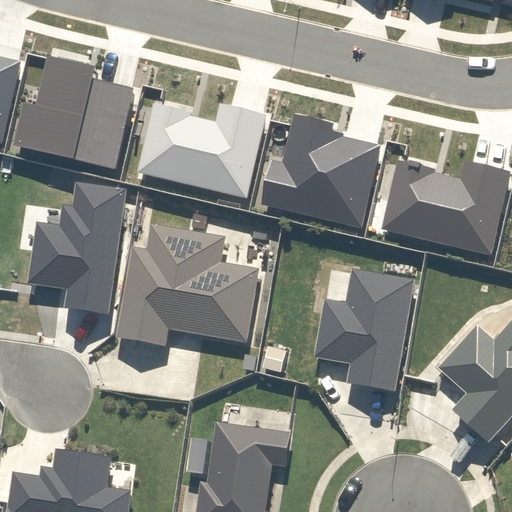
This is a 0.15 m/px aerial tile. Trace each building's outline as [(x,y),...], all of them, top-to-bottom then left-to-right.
[(113,316),(130,202),(75,194),(72,214),(63,212),(60,232),(35,228),(26,285),(65,291),(60,319),(96,324),(97,314),(113,316)] [(241,346),(251,277),(213,271),(218,240),(145,229),(142,247),(128,245),(113,339),(167,347),(168,335),(241,346)] [(400,399),(414,281),(346,273),(331,301),(317,299),(310,368),(341,371),(339,392),(400,399)] [(511,313),(490,339),(474,325),(437,367),(470,396),(456,412),(489,440),(511,413),(511,313)] [(288,459),(290,436),(217,429),(211,486),(202,485),(201,494),(190,493),(188,511),(271,511),(272,508),(267,507),(272,457),(288,459)] [(106,490),(109,462),(46,454),(43,478),(19,475),(13,511),(129,511),(132,493),(106,490)]
